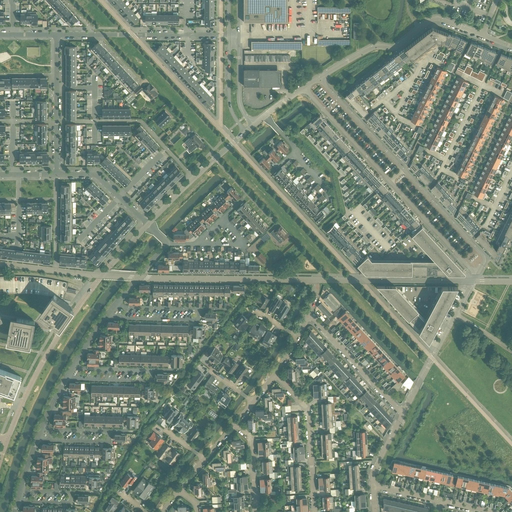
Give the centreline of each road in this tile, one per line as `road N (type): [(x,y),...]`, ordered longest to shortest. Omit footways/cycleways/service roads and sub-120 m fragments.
road 1 (residential): [(168,244),(66,379),(14,511)]
road 2 (residential): [(101,275),(44,355),(6,440)]
road 3 (residential): [(318,77),(375,46),(397,48),(432,19),(483,34)]
road 4 (residential): [(55,34),(228,34)]
road 5 (residential): [(313,511),(307,411),(271,376)]
road 6 (residential): [(475,276),(485,258),(402,168)]
road 7 (residential): [(56,174),(55,34)]
road 8 (residential): [(402,413),(309,315)]
road 9 (residential): [(148,224),(244,132)]
road 10 (residential): [(389,180),(475,276)]
road 11 (residential): [(303,88),(389,180)]
road 12 (residential): [(402,168),(318,77)]
